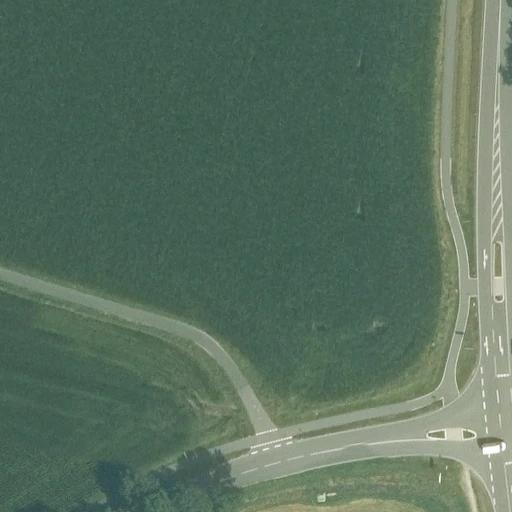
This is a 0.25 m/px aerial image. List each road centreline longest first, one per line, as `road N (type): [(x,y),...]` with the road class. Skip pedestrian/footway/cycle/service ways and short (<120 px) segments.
road 1 (primary): [(506,432),(498,286),(501,0)]
road 2 (unclassified): [(277,462),(235,375),(207,342),(0,273)]
road 3 (tertiary): [(506,432),(453,417),(358,445)]
road 4 (tertiary): [(358,445),(455,449),(506,432)]
road 5 (tertiary): [(154,511),(277,462)]
